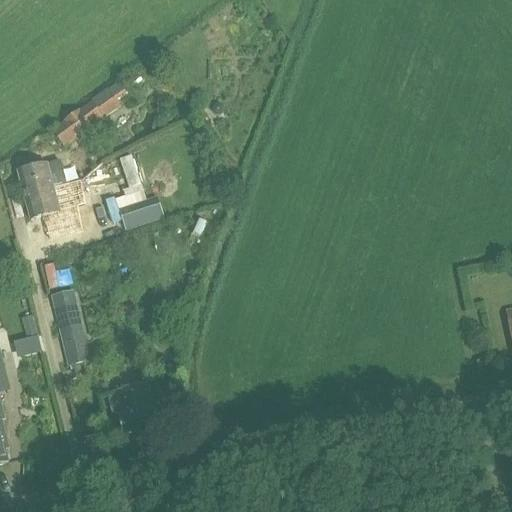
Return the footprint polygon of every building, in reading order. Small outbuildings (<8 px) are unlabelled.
[(63,147),(64,148),(104,120),(120,108),(107,89),(92,101),(53,131),(63,147)] [(17,173),(24,197),(66,186),(60,163),(47,166),(47,165),(17,173)] [(24,197),(30,221),(60,213),(59,212),(72,209),(66,186),(24,197)] [(118,210),(125,233),(165,220),(157,198),(118,210)] [(54,311),(69,367),(91,362),(77,306),(74,292),(51,297),(54,311)] [(23,319),(28,341),(38,338),(33,316),(23,319)] [(0,466),(9,464),(5,450),(9,449),(2,422),(5,421),(0,404),(0,393),(9,392),(0,357),(0,355),(1,355),(0,350),(0,466)] [(68,383),(70,391),(78,389),(76,381),(68,383)] [(120,418),(124,436),(160,427),(156,409),(154,410),(148,386),(116,393),(116,395),(110,397),(107,401),(111,414),(115,415),(119,414),(120,418)] [(99,439),(86,442),(88,453),(101,451),(99,439)]
